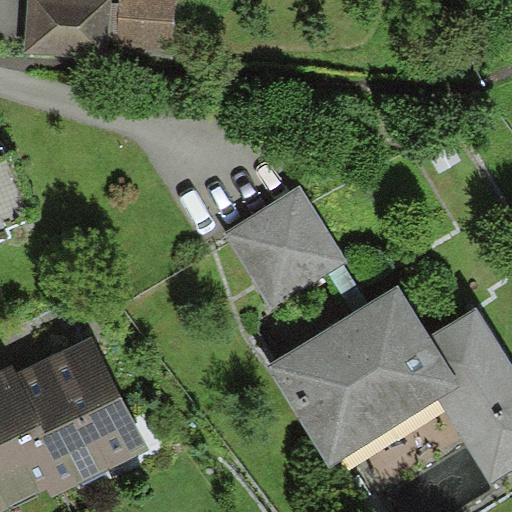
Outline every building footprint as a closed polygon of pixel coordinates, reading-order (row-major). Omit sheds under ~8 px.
[(28,0),(25,53),(107,58),(108,35),(111,3),(110,0),(28,0)] [(120,0),(120,3),(111,3),(108,35),(118,36),(117,49),(173,53),(176,0),(120,0)] [(0,241),(11,237),(7,229),(37,216),(12,155),(0,159),(0,241)] [(300,186),(224,233),(271,308),(347,260),(300,186)] [(430,335),(398,284),(269,366),(333,467),(439,400),(492,483),(511,470),(511,363),(475,306),(430,335)] [(112,464),(114,468),(150,450),(93,337),(24,372),(78,481),(112,464)] [(20,363),(0,373),(0,511),(47,489),(51,498),(79,484),(78,481),(24,372),(20,363)]
